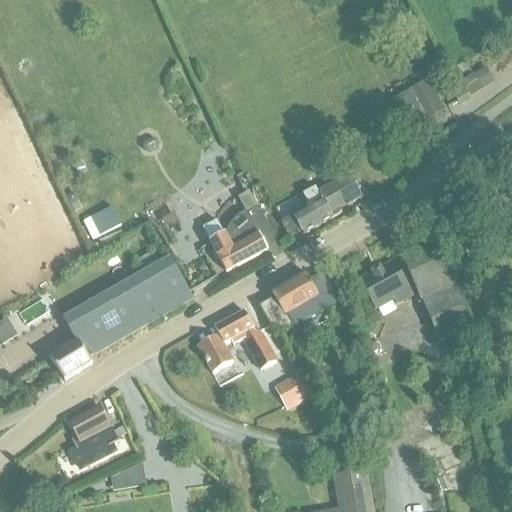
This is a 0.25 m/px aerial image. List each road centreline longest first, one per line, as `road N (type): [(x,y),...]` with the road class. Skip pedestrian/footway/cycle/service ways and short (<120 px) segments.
road 1 (tertiary): [(0,461),(90,388),(417,199)]
road 2 (unknown): [(147,356),(167,392),(204,421),(285,443),(383,448),(397,511)]
road 3 (unclassified): [(511,104),(453,152),(417,199)]
